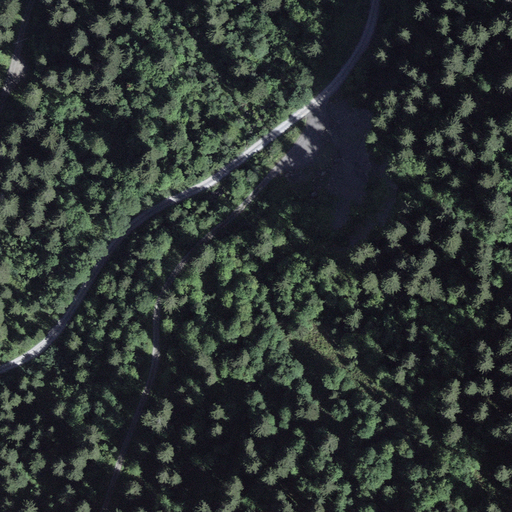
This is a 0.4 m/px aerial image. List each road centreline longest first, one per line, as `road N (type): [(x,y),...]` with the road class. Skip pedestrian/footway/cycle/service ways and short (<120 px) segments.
road 1 (track): [(0,369),(46,344),(146,214),(229,170),(325,96),(358,54),(376,0)]
road 2 (track): [(104,511),(148,396),(161,297),(190,255),(308,137),(325,96)]
